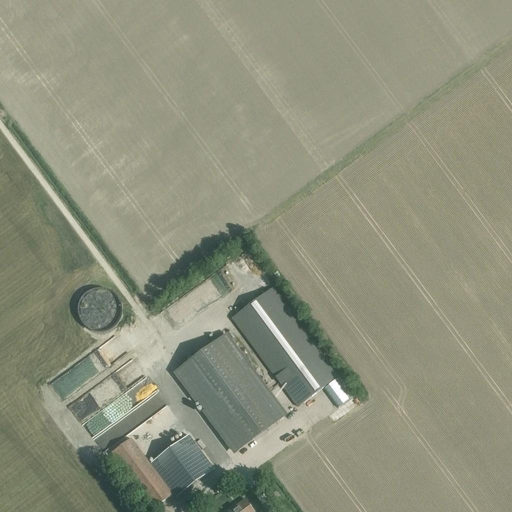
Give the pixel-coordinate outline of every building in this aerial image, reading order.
[(298,407),(339,377),(274,288),(232,319),(298,407)] [(176,372),(236,453),(285,417),(225,336),(176,372)] [(97,366),(114,356),(110,348),(93,358),(97,366)] [(142,415),(147,426),(160,420),(155,409),(142,415)] [(176,497),(213,470),(189,436),(151,464),(176,497)] [(151,511),(172,495),(131,439),(110,454),(151,511)] [(254,511),(245,499),(227,511),(254,511)]
